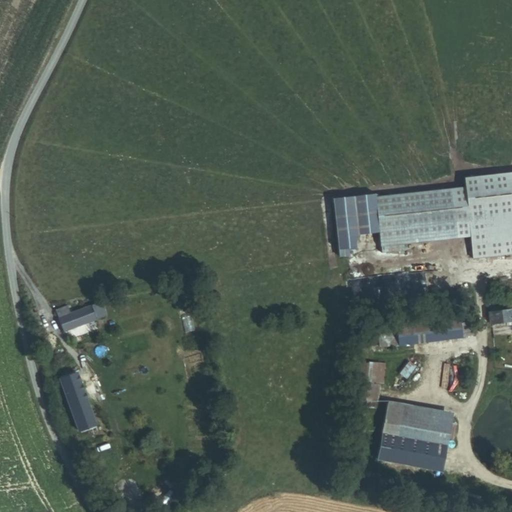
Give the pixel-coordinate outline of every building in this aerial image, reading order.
[(511,253),(511,168),(464,174),(466,185),(375,195),(379,229),(381,252),(402,250),(403,242),(471,235),(473,258),(511,253)] [(379,229),(375,195),(375,190),(332,195),(339,255),(349,254),(348,245),(356,245),(355,238),(358,231),(379,229)] [(64,330),(98,318),(108,314),(102,300),(71,311),(68,304),(56,308),(64,330)] [(511,308),(490,312),(492,323),(511,320),(511,308)] [(416,344),(462,337),(460,323),(426,327),(427,335),(416,338),(416,344)] [(416,338),(427,335),(426,327),(426,324),(406,326),(407,340),(416,338)] [(375,342),(407,340),(406,326),(374,327),(375,342)] [(460,353),(444,356),(446,369),(462,366),(460,353)] [(58,376),(73,370),(68,354),(52,360),(58,376)] [(351,383),(363,384),(365,364),(354,363),(351,383)] [(366,385),(372,385),(374,365),(365,364),(363,384),(366,385)] [(77,429),(94,423),(73,370),(58,376),(77,429)] [(346,400),(364,402),(366,385),(363,384),(351,383),(348,383),(346,400)] [(383,431),(448,443),(453,411),(388,400),(382,431),(383,431)] [(448,443),(383,431),(380,448),(445,460),(448,443)] [(341,451),(352,452),(354,434),(343,433),(341,451)] [(345,485),(366,488),(368,478),(347,474),(345,485)]
